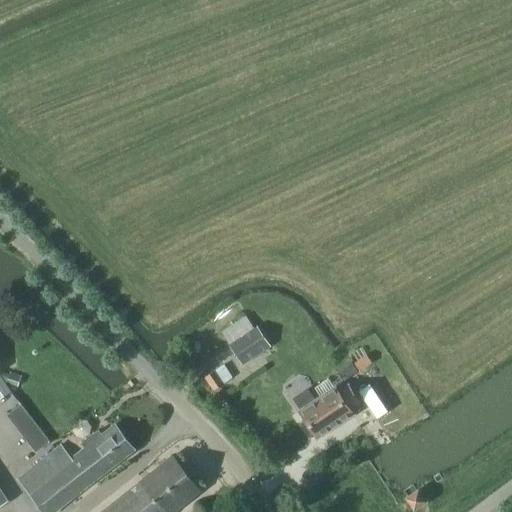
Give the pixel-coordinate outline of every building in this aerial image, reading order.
[(230,344),(243,364),(271,346),(258,325),(255,327),(247,314),(224,330),(232,342),(230,344)] [(204,376),(213,389),(223,382),(214,369),(204,376)] [(300,411),(317,436),(352,412),(348,407),(357,401),(347,386),(338,392),(335,387),(315,401),(308,391),(304,390),(296,396),(295,400),(302,410),(300,411)] [(21,405),(9,415),(36,452),(49,441),(21,405)] [(46,511),(52,511),(133,448),(116,426),(102,436),(99,431),(86,441),(90,446),(73,460),(61,444),(22,474),(35,490),(31,493),(46,511)] [(172,456),(100,511),(170,511),(199,490),(172,456)] [(0,486),(0,508),(10,502),(0,486)] [(413,508),(422,502),(424,501),(417,490),(406,497),(413,508)]
